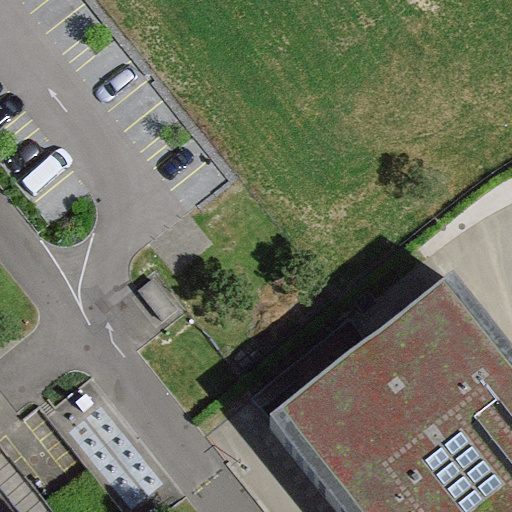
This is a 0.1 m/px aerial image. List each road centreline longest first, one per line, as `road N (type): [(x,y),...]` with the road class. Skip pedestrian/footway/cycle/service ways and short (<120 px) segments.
road 1 (residential): [(93,331),(97,284),(131,210),(128,181),(0,21)]
road 2 (residential): [(235,511),(93,331)]
road 3 (residential): [(0,216),(93,331)]
